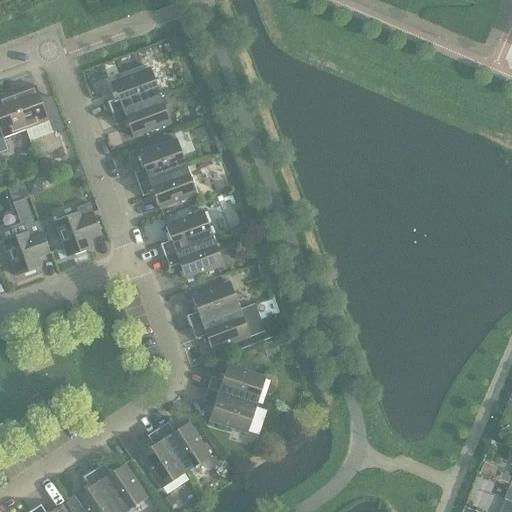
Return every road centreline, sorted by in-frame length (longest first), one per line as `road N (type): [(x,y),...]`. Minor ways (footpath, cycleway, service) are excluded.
road 1 (residential): [(0,501),(182,386),(134,261)]
road 2 (residential): [(134,261),(53,52),(0,72)]
road 3 (residential): [(0,314),(134,261)]
